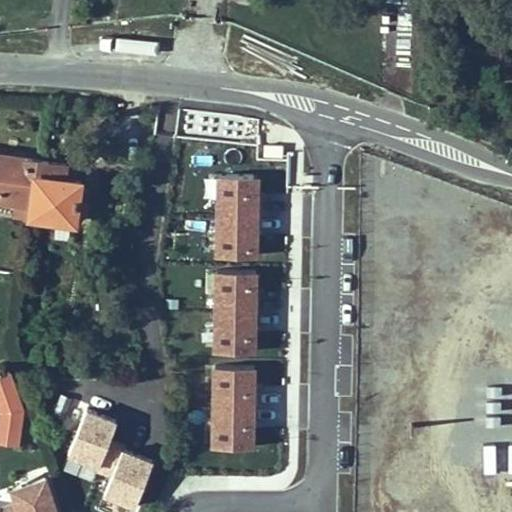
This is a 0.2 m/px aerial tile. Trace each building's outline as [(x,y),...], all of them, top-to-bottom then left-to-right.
[(282,144),(263,143),(263,156),(281,157),(282,144)] [(51,160),(0,153),(0,199),(17,202),(34,204),(39,173),(49,174),(51,160)] [(51,160),(49,174),(63,176),(65,162),(51,160)] [(63,176),(49,174),(39,173),(34,204),(33,214),(77,220),(82,179),(63,176)] [(215,173),(214,255),(257,256),(259,174),(215,173)] [(34,204),(17,202),(15,212),(33,214),(34,204)] [(258,270),(213,269),(212,350),(256,351),(258,270)] [(211,364),(210,446),(255,447),(256,365),(211,364)] [(0,372),(0,441),(19,443),(22,374),(0,372)] [(85,407),(67,455),(97,467),(95,471),(109,476),(102,495),(134,507),(152,458),(123,447),(125,442),(110,437),(116,419),(85,407)] [(0,511),(57,511),(45,474),(7,488),(12,502),(0,506),(0,505),(0,511)]
